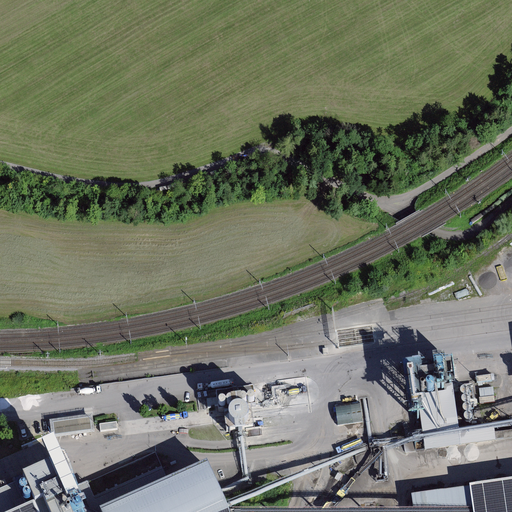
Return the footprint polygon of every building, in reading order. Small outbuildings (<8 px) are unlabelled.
[(411,370),(425,451),(496,439),(494,425),(478,427),(470,383),(456,385),(454,372),(447,373),(446,363),(436,364),(436,365),(411,370)] [(253,406),(250,389),(213,394),(216,410),(221,410),(223,429),(251,425),(248,407),(253,406)] [(91,416),(50,421),(52,438),(93,433),(91,416)] [(223,511),(202,466),(168,481),(154,452),(54,498),(42,470),(0,489),(0,511),(223,511)] [(511,511),(511,478),(413,491),(415,511),(511,511)]
